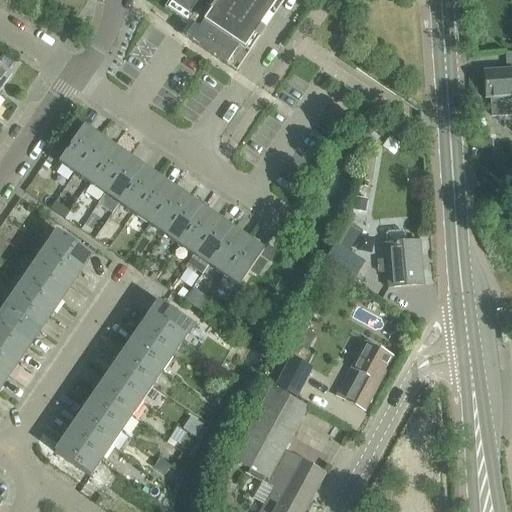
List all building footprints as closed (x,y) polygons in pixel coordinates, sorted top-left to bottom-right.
[(162,0),(167,3),(162,11),(174,20),(183,26),(189,30),(183,39),(235,74),(248,54),(244,51),(253,39),(256,42),(263,32),(259,30),(277,3),(281,6),(284,0),(162,0)] [(508,71),(482,72),(484,101),(489,100),(491,118),(511,117),(511,54),(504,55),(505,67),(508,67),(508,71)] [(0,89),(9,77),(0,70),(0,89)] [(82,130),(58,165),(73,176),(97,141),(82,130)] [(389,139),(383,148),(393,156),(399,147),(389,139)] [(97,141),(73,176),(88,186),(112,151),(97,141)] [(492,141),(480,142),(481,157),(493,156),(492,141)] [(112,151),(88,186),(103,196),(127,161),(112,151)] [(103,197),(97,206),(111,216),(118,207),(142,172),(127,161),(103,196),(103,197)] [(142,172),(118,207),(133,217),(157,182),(142,172)] [(157,182),(133,217),(147,227),(172,192),(157,182)] [(172,192),(147,227),(162,237),(187,202),(172,192)] [(353,199),(351,211),(364,213),(366,201),(353,199)] [(187,202),(162,237),(177,248),(201,213),(187,202)] [(201,213),(177,248),(192,258),(216,223),(201,213)] [(216,223),(192,258),(207,268),(231,233),(216,223)] [(384,262),(378,262),(379,274),(385,274),(386,289),(421,286),(418,243),(405,244),(404,235),(401,232),(388,233),(385,236),(385,246),(383,246),(384,262)] [(231,233),(207,268),(222,278),(246,243),(231,233)] [(44,250),(80,274),(90,259),(55,234),(44,250)] [(246,243),(222,278),(237,289),(262,254),(246,243)] [(362,262),(334,246),(324,264),(330,268),(328,271),(350,284),(362,262)] [(269,247),(262,257),(270,263),(277,253),(269,247)] [(34,265),(69,289),(80,274),(44,250),(34,265)] [(24,279),(59,304),(69,289),(34,265),(24,279)] [(13,294),(49,319),(59,304),(24,279),(13,294)] [(3,309),(39,334),(49,319),(13,294),(3,309)] [(146,319),(181,344),(192,328),(156,304),(146,319)] [(0,313),(0,329),(28,349),(39,334),(3,309),(0,313)] [(135,334),(171,359),(181,344),(146,319),(135,334)] [(299,328),(291,343),(307,351),(315,337),(299,328)] [(0,350),(18,363),(28,349),(0,329),(0,350)] [(125,349),(161,374),(171,359),(135,334),(125,349)] [(365,343),(358,357),(352,369),(339,393),(346,397),(344,401),(363,411),(392,357),(365,343)] [(115,364),(150,388),(161,374),(125,349),(115,364)] [(0,372),(8,378),(18,363),(0,350),(0,372)] [(105,379),(140,403),(150,388),(115,364),(105,379)] [(296,398),(304,381),(284,370),(275,387),(296,398)] [(94,394),(130,418),(140,403),(105,379),(94,394)] [(276,486),(274,490),(261,484),(252,501),(264,507),(261,511),(302,511),(323,475),(283,453),(307,409),(270,389),(231,461),(276,486)] [(84,409),(120,433),(130,418),(94,394),(84,409)] [(74,424),(109,448),(120,433),(84,409),(74,424)] [(64,439),(99,463),(109,448),(74,424),(64,439)] [(89,479),(99,463),(64,439),(53,454),(89,479)] [(159,461),(153,470),(164,477),(170,468),(159,461)]
